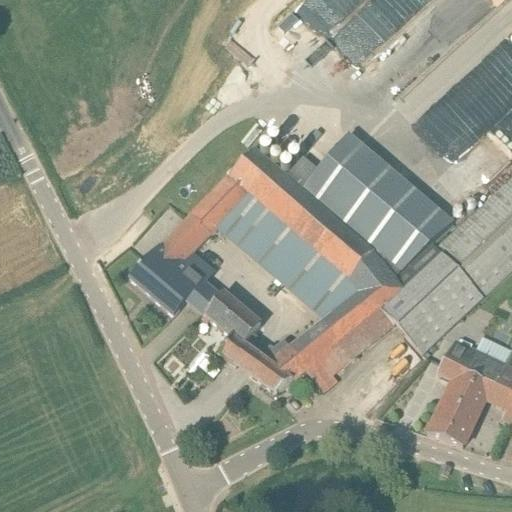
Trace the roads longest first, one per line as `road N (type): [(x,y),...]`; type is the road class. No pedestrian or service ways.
road 1 (unclassified): [(186,494),(0,109)]
road 2 (unclassified): [(511,476),(365,431),(322,427),(186,494)]
